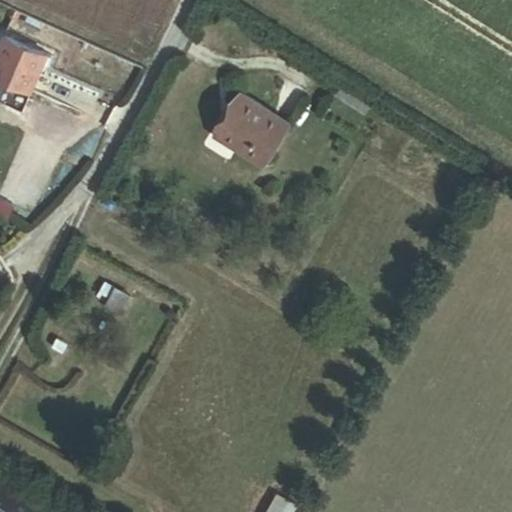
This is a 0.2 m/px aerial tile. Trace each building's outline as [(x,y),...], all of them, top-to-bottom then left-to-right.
[(0,48),(0,78),(33,92),(49,54),(6,36),(0,48)] [(385,117),(355,99),(346,112),(377,131),(385,117)] [(230,148),(277,178),(303,138),(256,108),(230,148)] [(0,212),(12,217),(16,207),(0,199),(0,212)] [(0,493),(0,511),(53,511),(6,484),(0,493)] [(294,511),(297,507),(276,495),(266,511),(294,511)]
